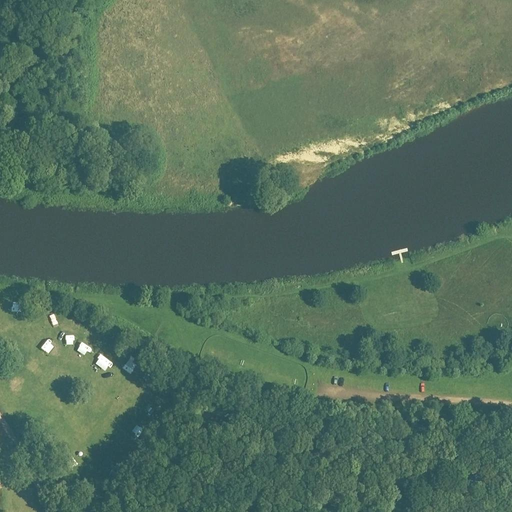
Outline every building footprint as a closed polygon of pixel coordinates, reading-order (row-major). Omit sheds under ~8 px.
[(51,330),(60,315),(53,311),(44,327),(51,330)] [(64,331),(80,335),(82,327),(66,324),(64,331)] [(107,344),(108,334),(95,333),(95,343),(107,344)] [(50,339),(42,347),(53,359),(61,351),(50,339)] [(115,351),(109,356),(114,363),(121,357),(115,351)] [(32,358),(26,365),(36,374),(42,366),(32,358)] [(10,381),(19,390),(27,382),(18,373),(10,381)] [(68,468),(72,476),(79,471),(75,464),(68,468)] [(431,498),(441,493),(432,477),(422,483),(431,498)] [(18,482),(5,485),(7,491),(19,488),(18,482)]
